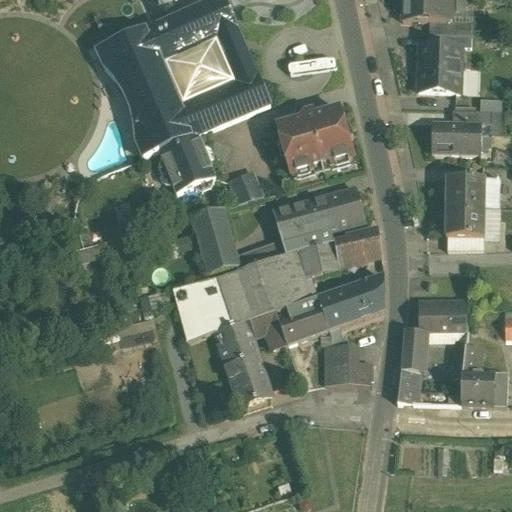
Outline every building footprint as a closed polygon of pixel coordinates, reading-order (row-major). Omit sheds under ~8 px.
[(171,0),(146,0),(158,29),(180,19),(171,0)] [(457,1),(410,0),(403,0),(403,26),(430,27),(451,28),(451,26),(451,17),(457,17),(457,1)] [(158,29),(147,34),(161,65),(218,40),(237,32),(223,1),(180,19),(158,29)] [(451,28),(430,27),(430,39),(457,39),(457,26),(451,26),(451,28)] [(239,88),(181,113),(194,142),(198,140),(270,109),(237,32),(218,40),(239,88)] [(161,65),(147,34),(98,55),(105,72),(111,78),(119,89),(129,107),(135,128),(137,147),(144,163),(159,157),(194,142),(181,113),(161,65)] [(457,39),(430,39),(429,51),(461,52),(471,52),(472,39),(457,39)] [(429,51),(420,50),(418,96),(460,97),(461,52),(429,51)] [(341,113),(314,121),(313,115),(305,117),(302,122),(302,124),(276,131),(281,149),(277,150),(281,164),(287,163),(292,180),(314,174),(313,170),(330,166),(331,169),(353,163),(348,146),(354,144),(349,129),(345,130),(341,113)] [(492,116),(453,115),(453,127),(453,128),(481,129),(482,129),(492,130),(492,116)] [(481,129),(453,128),(453,127),(433,127),(432,159),(481,160),(482,129),(481,129)] [(194,142),(159,157),(162,164),(159,172),(166,189),(174,193),(177,199),(195,192),(196,194),(202,197),(211,193),(214,187),(213,184),(216,183),(208,166),(216,162),(211,150),(203,153),(198,140),(194,142)] [(240,210),(264,204),(252,176),(229,185),(240,210)] [(485,183),(447,183),(446,213),(484,213),(485,183)] [(356,195),(308,208),(319,240),(365,227),(356,195)] [(275,223),(275,225),(282,247),(236,262),(239,273),(240,277),(289,260),(314,252),(315,252),(323,251),(319,240),(308,208),(279,216),(277,217),(276,219),(275,221),(275,223)] [(484,213),(446,213),(445,243),(448,243),(483,243),(484,213)] [(222,214),(193,223),(209,281),(239,273),(236,262),(222,214)] [(323,251),(315,252),(314,252),(289,260),(295,278),(303,275),(305,282),(310,284),(341,278),(338,269),(382,259),(378,233),(347,241),(348,244),(334,249),(323,251)] [(483,243),(448,243),(449,256),(484,256),(483,243)] [(295,278),(289,260),(240,277),(238,277),(238,278),(219,284),(236,331),(274,317),(287,312),(287,313),(305,307),(295,278)] [(384,282),(345,295),(355,327),(385,316),(384,282)] [(219,284),(173,294),(188,348),(215,339),(236,331),(219,284)] [(345,295),(316,304),(329,336),(349,329),(355,327),(345,295)] [(170,309),(168,296),(143,299),(145,312),(170,309)] [(305,307),(287,313),(287,312),(274,317),(280,333),(287,351),(329,336),(316,304),(305,307)] [(466,305),(420,307),(420,338),(420,339),(424,339),(461,338),(467,338),(466,305)] [(274,317),(236,331),(215,339),(220,353),(221,355),(222,359),(227,372),(240,412),(272,402),(258,361),(252,344),(267,339),(273,357),(287,351),(280,333),(274,317)] [(117,329),(121,351),(158,346),(155,324),(117,329)] [(349,329),(329,336),(331,341),(331,347),(349,341),(349,329)] [(420,338),(406,336),(404,356),(422,356),(424,339),(420,339),(420,338)] [(459,343),(457,359),(456,358),(453,384),(462,384),(463,378),(466,353),(467,341),(467,338),(461,338),(460,343),(459,343)] [(349,341),(331,347),(330,351),(325,351),(325,391),(371,391),(371,371),(349,371),(349,341)] [(483,355),(466,353),(463,378),(477,378),(481,375),(483,355)] [(422,356),(404,356),(397,409),(417,410),(420,378),(421,378),(423,356),(422,356)] [(477,378),(463,378),(462,384),(461,412),(494,413),(495,379),(477,378)] [(508,380),(495,379),(494,413),(507,414),(508,380)]
